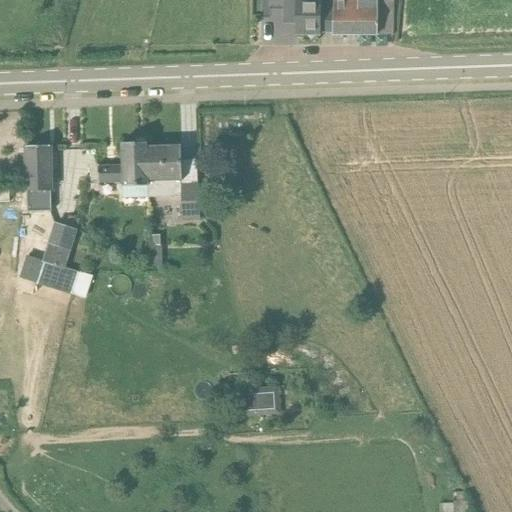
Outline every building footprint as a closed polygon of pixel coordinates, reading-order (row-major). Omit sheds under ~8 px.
[(321,29),(321,0),(283,0),(283,27),(321,29)] [(394,35),(394,0),(330,0),(332,35),(394,35)] [(149,182),(147,139),(123,139),(122,164),(99,164),(98,185),(100,185),(100,195),(124,195),(124,197),(150,197),(149,182)] [(184,159),(183,141),(150,142),(150,181),(165,181),(165,194),(183,193),(183,219),(202,220),(198,159),(184,159)] [(51,191),(50,148),(50,147),(27,149),(27,150),(29,213),(51,211),(51,191)] [(73,295),(80,272),(79,272),(80,269),(68,265),(78,231),(56,224),(44,262),(45,263),(38,285),(73,295)] [(243,393),(243,396),(244,407),(249,407),(249,417),(262,417),(262,406),(258,406),(257,397),(257,392),(243,393)] [(464,500),(464,492),(453,493),(453,511),(465,511),(465,500),(464,500)]
